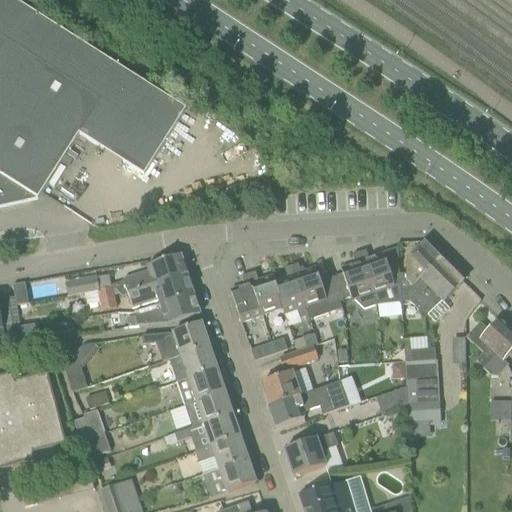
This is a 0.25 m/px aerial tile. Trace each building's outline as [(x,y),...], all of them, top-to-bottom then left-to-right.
[(0,0),(0,209),(38,201),(39,201),(80,136),(145,177),(187,111),(11,0),(0,0)] [(440,261),(424,245),(407,262),(407,276),(405,276),(406,303),(410,303),(418,294),(412,287),(440,261)] [(398,276),(398,250),(382,255),(383,257),(370,261),(367,253),(361,254),(378,308),(403,306),(404,303),(406,303),(405,276),(398,276)] [(342,271),(343,276),(334,279),(341,303),(351,300),(352,303),(355,302),(365,312),(378,308),(361,254),(353,257),(356,266),(342,271)] [(181,257),(149,268),(148,268),(149,273),(124,282),(124,283),(128,296),(128,297),(188,277),(181,257)] [(464,284),(440,261),(412,287),(418,294),(410,303),(425,319),(428,317),(435,325),(450,310),(444,304),(464,284)] [(321,284),(316,270),(302,275),(299,266),(294,268),(311,318),(310,318),(311,322),(344,311),(341,303),(334,279),(321,284)] [(285,271),(288,280),(276,284),(283,311),(282,311),(284,317),(299,312),(301,321),(310,318),(311,318),(294,268),(285,271)] [(276,284),(273,274),(255,280),(254,275),(248,277),(262,318),(282,311),(283,311),(276,284)] [(194,296),(188,277),(128,297),(133,311),(159,302),(160,306),(194,296)] [(248,277),(242,279),(245,288),(231,293),(242,325),(262,318),(248,277)] [(68,299),(99,294),(100,293),(100,292),(97,280),(66,285),(68,299)] [(115,290),(120,296),(123,298),(128,296),(124,283),(111,287),(112,290),(112,291),(115,290)] [(116,311),(114,297),(112,291),(112,290),(100,292),(100,293),(99,294),(101,303),(102,313),(116,311)] [(130,331),(165,328),(201,317),(194,296),(160,306),(162,311),(127,321),(130,331)] [(15,299),(2,301),(7,329),(19,327),(15,299)] [(467,340),(484,356),(477,364),(485,370),(492,377),(498,379),(509,367),(504,364),(511,355),(511,333),(500,322),(489,333),(480,325),(473,334),(467,340)] [(210,350),(202,325),(172,335),(158,337),(144,338),(144,348),(158,347),(164,364),(170,362),(170,363),(210,350)] [(35,327),(20,329),(7,331),(10,349),(38,344),(35,327)] [(315,337),(303,341),(307,351),(314,349),(314,351),(319,350),(318,348),(319,347),(315,337)] [(284,341),(272,345),(276,356),(288,352),(284,341)] [(436,351),(428,351),(411,352),(411,341),(404,342),(406,364),(405,364),(406,374),(438,373),(438,363),(436,363),(436,351)] [(272,345),(251,352),(255,364),(276,356),(272,345)] [(307,351),(299,354),(280,361),(284,373),(318,362),(314,351),(314,349),(307,351)] [(178,385),(218,372),(210,350),(170,363),(178,385)] [(348,364),(347,352),(338,353),(339,365),(348,364)] [(73,395),(88,390),(80,364),(64,368),(73,395)] [(405,367),(392,367),(393,382),(405,381),(405,367)] [(225,395),(218,372),(178,385),(186,408),(225,395)] [(0,468),(12,466),(13,469),(36,463),(33,452),(53,447),(53,449),(66,446),(48,375),(35,378),(35,381),(16,386),(13,375),(0,378),(0,468)] [(262,385),(264,390),(270,409),(300,398),(292,375),(262,385)] [(342,385),(342,384),(300,398),(270,409),(268,410),(276,431),(305,421),(303,415),(321,409),(323,417),(350,409),(350,407),(342,385)] [(408,389),(396,393),(377,399),(383,417),(409,408),(409,403),(408,389)] [(107,395),(88,401),(92,412),(110,406),(107,395)] [(233,417),(225,395),(186,408),(194,430),(203,427),(233,417)] [(409,408),(410,441),(434,440),(433,427),(441,427),(440,402),(409,403),(409,408)] [(511,407),(511,404),(491,404),(491,422),(511,423),(511,407)] [(98,413),(84,418),(85,420),(74,424),(81,445),(105,436),(98,413)] [(211,449),(241,440),(233,417),(203,427),(211,449)] [(178,445),(193,440),(191,432),(176,436),(178,445)] [(81,445),(87,462),(111,453),(105,436),(81,445)] [(285,452),(294,480),(341,464),(337,450),(338,449),(334,436),(285,452)] [(249,463),(241,440),(211,449),(196,455),(204,478),(249,463)] [(111,471),(107,459),(93,464),(97,476),(111,471)] [(206,485),(212,501),(256,485),(249,463),(204,478),(194,482),(196,488),(206,485)] [(357,511),(355,505),(352,505),(345,484),(332,488),(332,487),(299,497),(304,511),(357,511)] [(101,493),(108,511),(123,505),(118,488),(101,493)] [(411,511),(411,498),(370,511),(411,511)]
